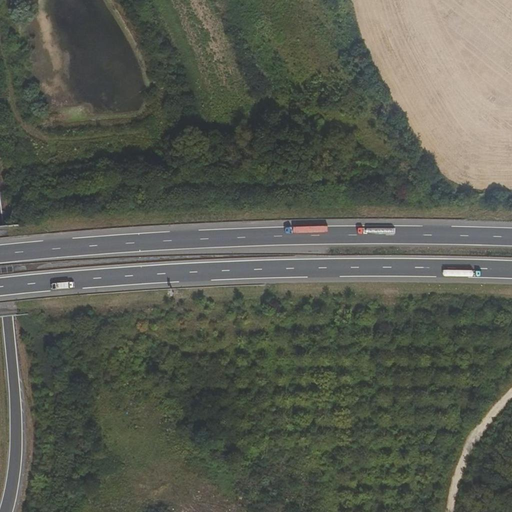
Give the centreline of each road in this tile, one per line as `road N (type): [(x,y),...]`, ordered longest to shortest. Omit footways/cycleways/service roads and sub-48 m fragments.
road 1 (trunk): [(0,288),(275,268),(511,268)]
road 2 (trunk): [(511,237),(272,236),(0,255)]
road 3 (trunk): [(2,511),(15,415),(0,255)]
road 4 (track): [(458,511),(490,425),(511,399)]
